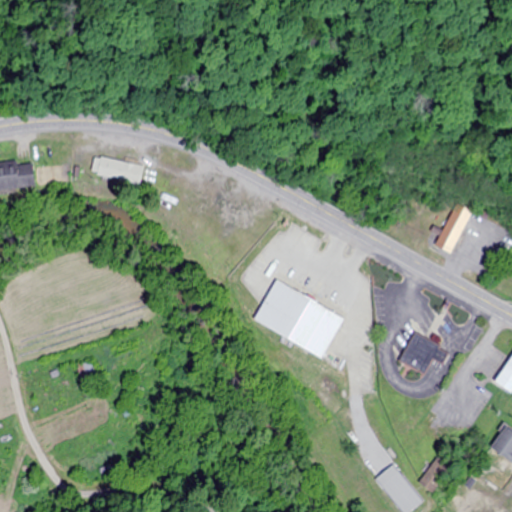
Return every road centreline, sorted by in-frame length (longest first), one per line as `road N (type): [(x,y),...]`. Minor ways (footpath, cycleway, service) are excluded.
road 1 (secondary): [(0,123),(65,116),(189,139),(511,314)]
road 2 (residential): [(213,511),(165,491),(74,491),(54,477),(25,424),(0,322)]
